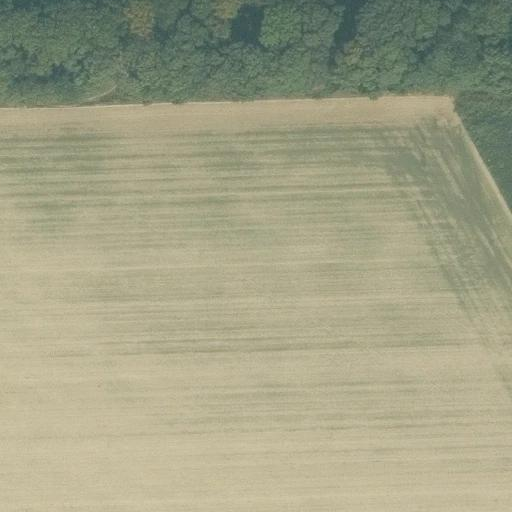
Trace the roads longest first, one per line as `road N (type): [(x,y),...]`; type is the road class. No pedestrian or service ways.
road 1 (unclassified): [(147,59),(511,49)]
road 2 (unclassified): [(0,65),(147,59)]
